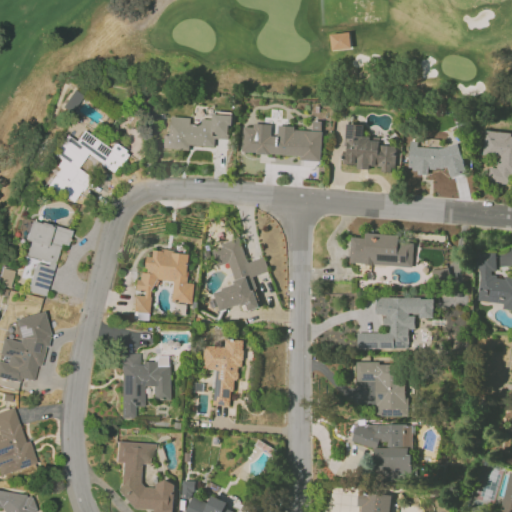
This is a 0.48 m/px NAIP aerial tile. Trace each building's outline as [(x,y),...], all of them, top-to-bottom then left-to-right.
[(328,34),(330,50),(350,48),(349,32),(328,34)] [(70,112),(81,95),(71,89),(60,107),(70,112)] [(163,149),(189,150),(189,145),(214,146),(215,138),(230,139),(231,115),(213,114),(213,119),(200,118),(199,119),(169,118),(168,135),(163,134),(163,149)] [(241,152),(301,156),(301,160),(320,161),(323,121),(312,120),(311,130),(294,130),(295,126),(278,125),(277,135),(271,135),(272,125),(243,124),(241,152)] [(396,145),(379,145),(379,138),(363,138),(364,124),(346,123),(344,164),(357,164),(356,168),(369,169),(369,165),(381,166),(381,171),(395,172),(396,145)] [(115,172),(127,152),(112,143),(110,148),(81,131),(75,141),(64,135),(54,152),(61,156),(55,166),(58,168),(47,187),(74,203),(89,177),(77,169),(85,155),(115,172)] [(511,176),(511,133),(484,131),(482,155),(497,157),(496,167),(489,166),(488,181),(511,183),(511,177),(511,176)] [(463,148),(418,146),(418,141),(410,141),(408,171),(428,172),(428,168),(449,169),(449,174),(462,174),(463,148)] [(45,296),(59,243),(67,245),(70,230),(28,219),(23,240),(29,242),(20,277),(29,279),(26,291),(45,296)] [(399,234),(366,233),(365,237),(351,237),(350,264),(413,266),(414,243),(399,242),(399,234)] [(252,276),(269,272),(265,257),(246,262),(241,239),(213,247),(218,264),(229,262),(235,285),(214,291),(219,310),(246,303),(248,311),(260,308),(252,276)] [(189,253),(154,249),(153,256),(147,256),(145,272),(139,271),(137,292),(134,292),(133,310),(150,312),(154,279),(174,281),(172,301),(192,303),(194,283),(186,282),(189,253)] [(511,277),(493,275),(496,254),(481,252),(474,300),(502,303),(502,308),(511,309),(511,277)] [(451,281),(448,267),(431,270),(434,284),(451,281)] [(0,286),(9,288),(11,270),(0,268),(0,286)] [(434,297),(376,297),(376,314),(386,314),(385,333),(357,332),(357,348),(408,348),(409,329),(415,329),(415,314),(420,314),(420,318),(434,318),(434,297)] [(0,338),(0,337),(0,377),(19,382),(20,378),(33,380),(35,367),(41,365),(48,332),(43,312),(14,319),(18,338),(18,341),(0,338)] [(213,405),(233,406),(235,365),(243,366),(245,339),(225,338),(225,346),(205,345),(203,369),(215,370),(213,405)] [(121,418),(135,417),(134,406),(143,406),(143,386),(155,386),(155,399),(171,399),(171,363),(139,363),(139,353),(120,353),(121,418)] [(405,416),(405,362),(356,362),(356,393),(375,393),(375,416),(405,416)] [(0,474),(35,464),(28,440),(23,441),(12,407),(0,411),(0,474)] [(153,443),(115,441),(114,462),(120,462),(119,494),(130,494),(129,508),(154,509),(153,511),(173,511),(175,481),(156,480),(156,486),(142,486),(143,463),(152,464),(153,443)] [(500,508),(511,510),(511,470),(509,470),(500,508)] [(183,498),(193,498),(193,481),(182,481),(183,498)] [(33,511),(36,496),(0,490),(0,509),(9,510),(8,511),(33,511)] [(390,511),(393,494),(361,490),(358,511),(390,511)] [(229,511),(225,510),(229,502),(212,495),(209,503),(192,496),(185,511),(229,511)]
